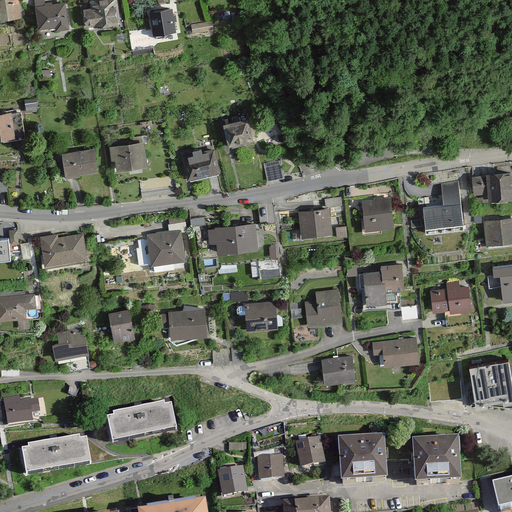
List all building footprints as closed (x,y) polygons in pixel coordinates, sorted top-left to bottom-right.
[(0,0),(0,16),(20,15),(19,0),(0,0)] [(35,0),(38,28),(56,25),(56,29),(69,28),(65,0),(64,0),(45,2),(44,0),(35,0)] [(83,28),(120,24),(117,0),(91,0),(93,9),(82,10),(83,28)] [(149,11),(151,35),(175,32),(172,8),(149,11)] [(0,111),(0,135),(14,134),(11,110),(0,111)] [(221,124),(226,146),(251,141),(246,119),(221,124)] [(111,148),(115,172),(144,167),(140,143),(111,148)] [(62,153),(66,175),(98,169),(93,147),(62,153)] [(182,157),(187,180),(218,174),(212,150),(201,153),(200,148),(190,150),(191,155),(182,157)] [(269,178),(285,175),(283,158),(266,160),(269,178)] [(8,174),(0,174),(0,188),(8,189),(8,174)] [(472,175),(473,194),(488,193),(488,200),(511,199),(511,175),(511,174),(472,175)] [(422,207),(424,228),(462,225),(458,181),(441,182),(442,205),(422,207)] [(328,203),(344,202),(343,195),(327,196),(328,203)] [(362,199),(365,231),(392,229),(390,196),(362,199)] [(298,211),(301,237),(330,234),(328,209),(298,211)] [(511,218),(483,220),(484,244),(511,242),(511,218)] [(215,243),(216,254),(256,249),(253,222),(207,228),(209,244),(215,243)] [(0,238),(0,259),(12,259),(12,245),(19,245),(19,229),(9,230),(9,238),(0,238)] [(146,234),(150,263),(184,258),(181,230),(146,234)] [(41,236),(45,265),(86,258),(82,234),(58,237),(57,233),(41,236)] [(280,257),(254,257),(254,274),(281,274),(280,257)] [(362,273),(366,307),(386,305),(384,292),(403,290),(401,263),(379,265),(380,271),(362,273)] [(502,302),(511,301),(511,265),(492,267),(493,277),(499,276),(502,302)] [(450,315),(470,313),(467,287),(460,288),(459,280),(447,281),(448,288),(429,290),(431,312),(450,310),(450,315)] [(306,303),(308,327),(341,325),(338,290),(315,292),(316,302),(306,303)] [(0,297),(0,320),(26,318),(25,309),(35,308),(34,295),(0,297)] [(243,305),(245,331),(273,329),(271,303),(243,305)] [(170,327),(171,339),(208,336),(205,308),(161,312),(162,328),(170,327)] [(109,313),(114,339),(132,335),(127,310),(109,313)] [(55,344),(57,358),(87,354),(84,328),(58,332),(60,344),(55,344)] [(383,349),(384,366),(417,364),(416,339),(373,342),(373,350),(383,349)] [(322,360),(325,385),(354,382),(352,357),(322,360)] [(470,367),(475,402),(511,397),(506,362),(470,367)] [(4,400),(9,426),(33,421),(31,413),(39,412),(37,399),(20,402),(19,397),(4,400)] [(108,418),(114,442),(178,427),(172,404),(166,406),(165,402),(114,414),(115,417),(108,418)] [(341,439),(344,482),(388,479),(386,437),(341,439)] [(23,449),(26,473),(91,464),(87,441),(81,442),(80,438),(29,446),(29,448),(23,449)] [(416,440),(419,483),(463,481),(461,438),(416,440)] [(297,443),(302,467),(325,463),(320,439),(297,443)] [(259,458),(260,479),(286,478),(285,457),(259,458)] [(219,472),(223,497),(247,493),(243,468),(219,472)] [(511,511),(511,478),(496,482),(502,511),(511,511)] [(286,502),(285,511),(330,511),(330,500),(286,502)] [(137,510),(137,511),(204,511),(203,501),(137,510)]
